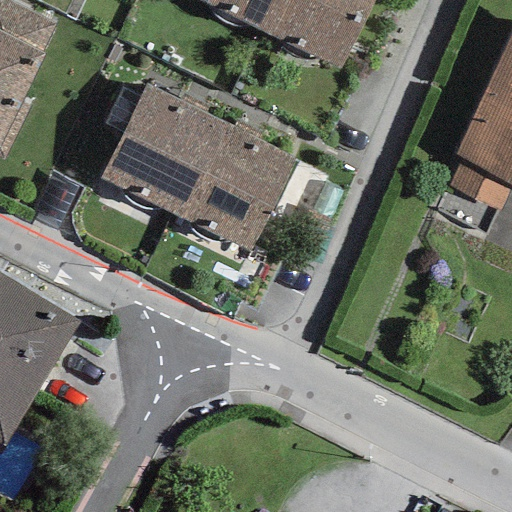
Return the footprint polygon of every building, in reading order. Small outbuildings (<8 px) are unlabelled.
[(4,0),(0,0),(0,30),(41,50),(54,24),(4,0)] [(286,0),(201,0),(270,34),(286,0)] [(375,0),(286,0),(270,34),(341,69),(375,0)] [(511,28),(454,154),(463,158),(511,182),(511,28)] [(0,158),(3,160),(31,103),(22,99),(46,52),(41,50),(0,30),(0,158)] [(227,125),(145,84),(99,177),(181,217),(227,125)] [(298,160),(227,125),(181,217),(252,253),(298,160)] [(499,212),(511,184),(511,182),(463,158),(448,187),(499,212)] [(0,275),(0,443),(4,446),(78,322),(0,275)]
